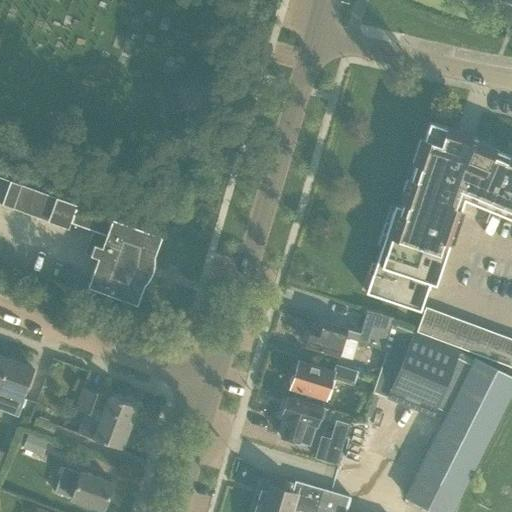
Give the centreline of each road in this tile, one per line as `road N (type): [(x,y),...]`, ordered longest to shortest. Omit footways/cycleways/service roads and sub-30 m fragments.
road 1 (tertiary): [(211,385),(313,34)]
road 2 (residential): [(211,385),(0,307)]
road 3 (unknown): [(204,412),(297,466),(393,503)]
road 4 (unclassified): [(511,79),(313,34)]
road 5 (tertiary): [(176,511),(211,385)]
